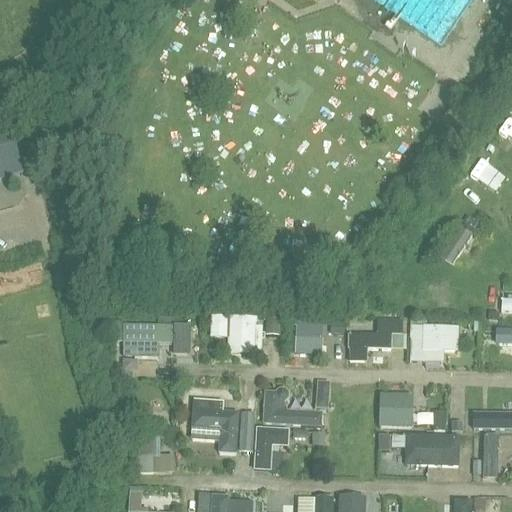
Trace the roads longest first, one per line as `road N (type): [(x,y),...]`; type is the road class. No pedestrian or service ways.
road 1 (residential): [(511,383),(143,369)]
road 2 (residential): [(511,490),(165,483),(165,470)]
